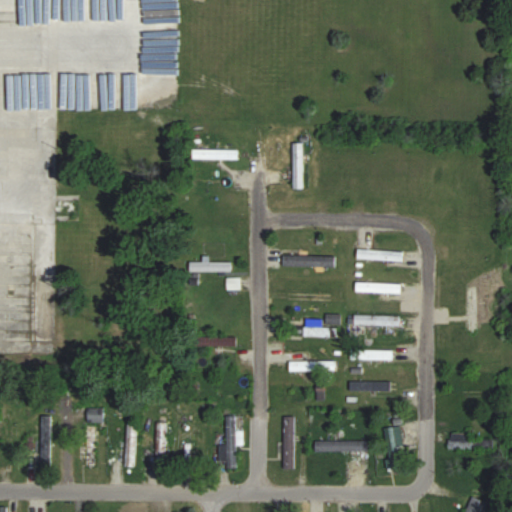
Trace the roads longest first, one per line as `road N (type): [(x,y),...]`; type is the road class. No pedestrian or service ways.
road 1 (residential): [(0,488),(397,493),(424,480),(429,242),(396,219),(259,216)]
road 2 (residential): [(259,216),(257,491)]
